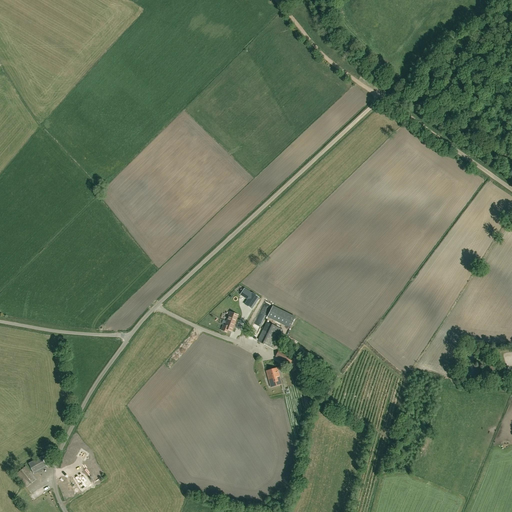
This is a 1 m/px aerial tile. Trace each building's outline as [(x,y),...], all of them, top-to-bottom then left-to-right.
[(259,298),(252,293),(252,294),(244,289),(240,295),(248,300),(247,300),(244,304),(251,309),(254,305),(259,298)] [(265,316),(289,326),(293,316),(270,305),(265,316)] [(227,330),(231,331),(237,315),(229,312),(228,316),(225,326),(223,325),(221,330),(226,332),(227,330)] [(263,317),(258,314),(254,323),(258,325),(259,322),(261,322),(263,317)] [(266,322),(262,330),(257,341),(272,349),(282,330),(266,322)] [(280,359),(289,364),(292,371),(298,369),(295,359),(292,357),(283,353),(280,359)] [(271,387),(281,384),(277,368),(266,371),(271,387)] [(78,456),(76,461),(81,464),(84,460),(87,454),(82,451),(78,456)] [(33,474),(41,470),(46,467),(44,464),(49,462),(45,454),(40,457),(28,464),(33,474)] [(26,487),(36,480),(25,467),(16,475),(26,487)] [(81,473),(74,478),(82,489),(85,488),(87,486),(90,484),(87,481),(84,475),(82,473),(81,473)]
